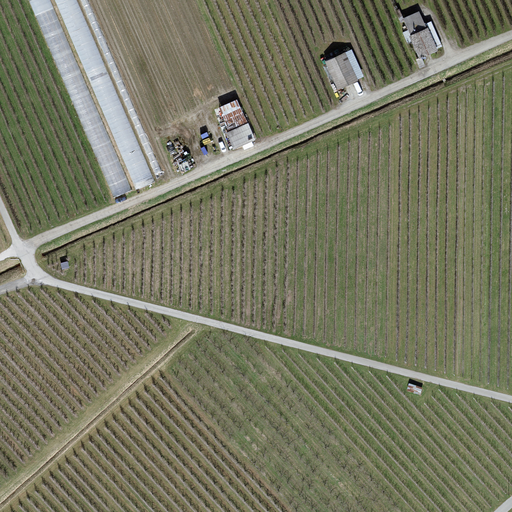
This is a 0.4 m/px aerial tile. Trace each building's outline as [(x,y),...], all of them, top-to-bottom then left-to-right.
[(445,48),(426,4),(403,14),(423,58),(445,48)] [(361,78),(347,49),(326,59),(340,88),(361,78)] [(258,137),(239,96),(217,106),(236,147),(258,137)] [(140,147),(126,153),(138,178),(152,172),(140,147)] [(423,388),(410,384),(407,391),(421,395),(423,388)]
